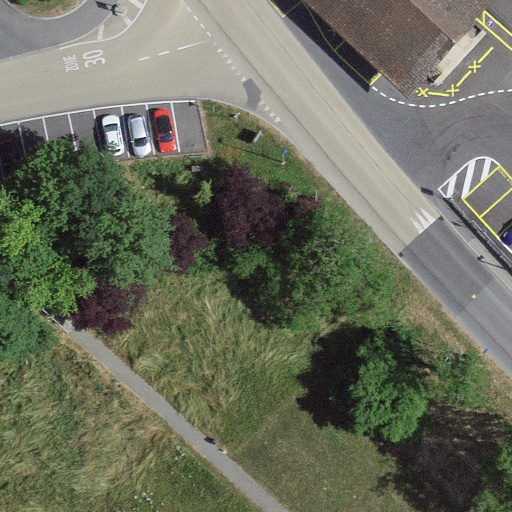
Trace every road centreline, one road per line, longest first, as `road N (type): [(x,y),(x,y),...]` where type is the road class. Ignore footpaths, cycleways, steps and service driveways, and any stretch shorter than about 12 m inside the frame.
road 1 (secondary): [(249,28),(511,338)]
road 2 (residential): [(0,92),(205,47),(249,28)]
